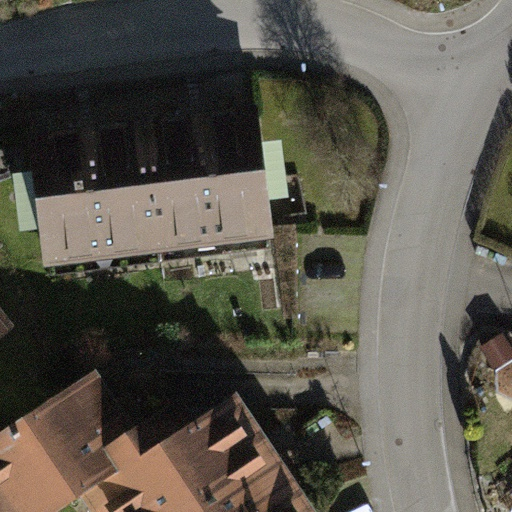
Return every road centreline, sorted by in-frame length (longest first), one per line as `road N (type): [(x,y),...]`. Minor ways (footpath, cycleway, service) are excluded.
road 1 (residential): [(424,511),(412,281),(430,175),(475,77)]
road 2 (residential): [(231,18),(340,32),(475,77)]
road 3 (residential): [(0,57),(231,18)]
